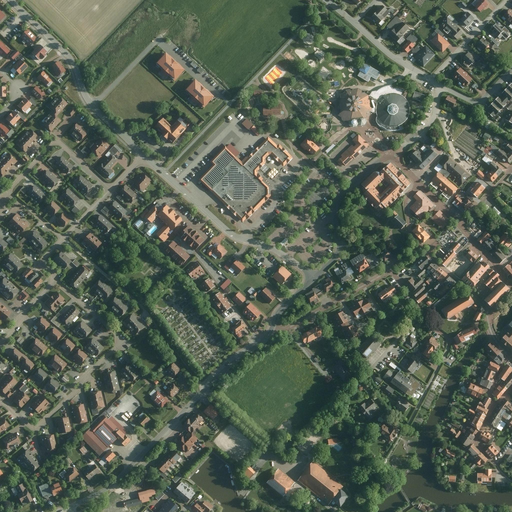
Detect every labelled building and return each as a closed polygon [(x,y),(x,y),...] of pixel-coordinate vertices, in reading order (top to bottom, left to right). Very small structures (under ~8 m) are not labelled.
[(475,0),(476,1),(472,5),(481,13),(488,5),(483,0),(475,0)] [(462,11),(456,17),(459,20),(466,14),(464,12),(468,8),(465,4),(460,9),(462,11)] [(388,14),(382,7),(371,18),(378,24),(388,14)] [(511,13),(511,12),(509,10),(503,17),(506,20),(511,13)] [(473,19),(466,13),(466,14),(459,20),(466,27),(473,19)] [(446,29),(456,40),(465,31),(449,15),(438,27),(443,32),(446,29)] [(423,25),(428,28),(433,23),(428,19),(423,25)] [(402,36),(408,29),(402,24),(396,31),(394,29),(388,36),(398,44),(403,38),(402,36)] [(496,24),(490,31),(497,38),(503,30),(496,24)] [(36,39),(27,30),(19,37),(28,46),(36,39)] [(449,45),(438,34),(431,41),(442,52),(449,45)] [(483,38),(477,45),(483,51),(490,45),(483,38)] [(10,52),(0,41),(0,55),(3,59),(10,52)] [(408,53),(414,46),(409,41),(402,48),(408,53)] [(47,53),(38,45),(30,54),(39,62),(47,53)] [(423,67),(435,55),(425,46),(413,58),(423,67)] [(18,54),(15,51),(8,57),(11,61),(18,54)] [(469,53),(463,60),(465,62),(463,64),(468,68),(476,59),(469,53)] [(23,57),(20,54),(14,60),(18,63),(23,57)] [(174,82),(184,72),(166,55),(156,65),(174,82)] [(19,75),(27,67),(21,61),(12,70),(19,75)] [(64,72),(58,62),(50,66),(56,77),(64,72)] [(361,71),(366,75),(370,67),(364,63),(359,71),(361,71)] [(370,67),(366,75),(361,71),(358,76),(368,82),(371,77),(376,80),(380,73),(370,67)] [(466,74),(460,69),(453,77),(458,82),(466,74)] [(51,81),(43,72),(37,78),(46,86),(51,81)] [(458,82),(464,88),(472,80),(466,74),(458,82)] [(213,97),(195,82),(186,93),(203,108),(213,97)] [(44,94),(36,87),(31,92),(39,100),(44,94)] [(511,99),(511,93),(507,88),(502,93),(505,96),(502,99),(506,103),(509,100),(510,101),(511,99)] [(398,124),(401,123),(403,121),(405,119),(407,116),(408,113),(408,110),(408,107),(407,104),(406,102),(404,100),(401,98),(401,97),(400,96),(402,91),(397,89),(395,89),(392,89),(389,89),(386,90),(384,91),(382,92),(379,94),(376,92),(372,92),(370,95),(374,98),(375,101),(377,103),(376,109),(377,112),(378,112),(378,115),(377,117),(376,121),(378,124),(380,127),(381,126),(385,129),(385,130),(389,131),(394,131),(399,130),(400,129),(399,126),(398,124)] [(358,124),(361,126),(364,125),(366,122),(366,120),(365,119),(367,116),(370,116),(370,115),(370,112),(373,112),(372,110),(370,108),(369,103),(370,102),(368,100),(367,96),(364,94),(361,95),(361,92),(358,90),(354,90),(353,93),(350,91),(347,92),(345,94),(341,95),(342,98),(340,101),(341,104),(339,107),(341,109),(342,112),(340,115),(343,117),(343,119),(344,120),(347,120),(349,122),(350,125),(353,127),(354,127),(356,126),(358,124)] [(422,101),(425,94),(414,91),(412,98),(422,101)] [(367,96),(368,100),(370,102),(369,103),(370,108),(372,110),(376,109),(377,103),(375,101),(374,98),(370,95),(369,96),(367,96)] [(60,121),(56,117),(58,115),(67,105),(58,96),(49,107),(54,112),(52,114),(51,113),(41,123),(51,132),(60,121)] [(456,102),(448,97),(444,104),(453,109),(456,102)] [(501,100),(498,98),(493,103),(501,111),(506,106),(505,104),(506,103),(502,99),(501,100)] [(31,106),(24,99),(16,106),(24,114),(31,106)] [(501,111),(493,103),(488,108),(491,110),(488,113),(492,117),(495,114),(497,115),(501,111)] [(272,106),(263,106),(263,116),(272,116),(272,115),(280,115),(280,113),(280,105),(272,105),(272,106)] [(72,108),(66,113),(71,118),(76,113),(72,108)] [(13,112),(5,120),(12,127),(20,119),(13,112)] [(25,118),(20,112),(17,115),(23,121),(25,118)] [(185,118),(182,122),(187,127),(191,123),(185,118)] [(172,127),(163,119),(155,128),(163,134),(162,136),(166,140),(167,139),(172,143),(185,129),(178,121),(172,127)] [(455,128),(441,121),(436,130),(443,134),(445,130),(452,134),(455,128)] [(1,123),(0,124),(0,133),(3,137),(9,132),(1,123)] [(76,124),(68,132),(79,142),(87,134),(76,124)] [(250,129),(258,136),(261,133),(254,125),(250,129)] [(31,131),(17,146),(24,153),(39,139),(31,131)] [(368,145),(358,135),(352,141),(355,145),(354,147),(352,145),(341,156),(343,157),(340,160),(338,158),(335,161),(341,167),(343,165),(344,167),(353,159),(354,160),(360,155),(358,153),(360,151),(361,152),(368,145)] [(199,180),(243,223),(247,219),(248,220),(258,210),(255,207),(257,206),(257,207),(263,201),(262,201),(262,200),(262,201),(269,194),(268,187),(262,181),(262,180),(261,178),(259,177),(259,178),(258,177),(258,172),(261,169),(264,167),(266,165),(265,164),(266,163),(266,161),(266,159),(270,155),(272,155),(284,167),(288,164),(289,164),(291,162),(294,159),(293,158),(294,158),(280,144),(278,146),(269,137),(250,157),(248,156),(242,162),(225,145),(210,162),(214,165),(199,180)] [(306,151),(307,150),(314,157),(321,149),(314,143),(314,142),(309,137),(301,146),(306,151)] [(99,158),(108,146),(100,139),(90,151),(99,158)] [(84,147),(80,152),(85,156),(89,152),(84,147)] [(118,151),(114,147),(109,152),(114,156),(118,151)] [(423,170),(437,155),(428,147),(423,152),(425,154),(423,155),(416,163),(423,170)] [(509,163),(511,160),(511,156),(511,155),(509,157),(500,150),(496,154),(509,163)] [(423,155),(418,151),(416,152),(411,158),(416,163),(423,155)] [(7,153),(0,160),(0,172),(4,176),(17,162),(7,153)] [(445,154),(436,164),(442,169),(431,181),(451,198),(458,189),(446,179),(450,174),(462,184),(470,176),(445,154)] [(25,156),(20,161),(24,165),(29,160),(25,156)] [(73,168),(62,156),(54,164),(66,175),(73,168)] [(114,172),(110,169),(116,161),(110,156),(103,163),(97,169),(108,179),(114,172)] [(498,177),(503,171),(492,161),(488,164),(494,169),(492,171),(498,177)] [(390,163),(379,174),(375,172),(361,185),(367,191),(362,196),(376,211),(380,207),(385,211),(402,193),(402,192),(410,183),(390,163)] [(58,180),(47,170),(40,179),(51,189),(58,180)] [(498,177),(492,171),(487,176),(493,182),(498,177)] [(37,172),(33,176),(36,180),(41,176),(37,172)] [(152,182),(141,173),(133,183),(143,192),(152,182)] [(93,186),(80,175),(72,184),(85,195),(93,186)] [(480,182),(474,189),(481,195),(487,189),(480,182)] [(45,196),(34,186),(26,194),(38,204),(45,196)] [(138,197),(125,186),(119,193),(131,205),(138,197)] [(79,199),(67,189),(59,197),(70,208),(79,199)] [(427,198),(420,191),(413,198),(416,202),(409,209),(419,220),(425,214),(429,211),(430,212),(435,207),(427,198)] [(88,193),(85,197),(89,201),(93,198),(88,193)] [(119,194),(116,198),(121,202),(124,199),(119,194)] [(466,211),(472,205),(466,200),(464,202),(458,198),(455,201),(461,206),(460,206),(466,211)] [(127,212),(114,200),(107,208),(120,220),(127,212)] [(52,201),(45,209),(52,216),(60,209),(52,201)] [(166,206),(160,213),(153,206),(144,216),(152,223),(158,217),(166,224),(156,234),(164,242),(175,231),(174,230),(183,221),(166,206)] [(146,209),(139,216),(141,218),(148,211),(146,209)] [(439,211),(431,220),(441,230),(449,221),(439,211)] [(62,213),(55,220),(63,228),(70,221),(62,213)] [(407,225),(398,216),(397,217),(394,213),(385,222),(389,227),(394,222),(401,230),(407,225)] [(8,223),(14,229),(21,221),(15,215),(8,223)] [(100,215),(93,223),(106,234),(113,226),(100,215)] [(21,221),(14,229),(19,234),(27,226),(21,221)] [(472,225),(478,231),(480,229),(475,223),(472,225)] [(422,229),(419,225),(412,232),(423,243),(432,235),(424,227),(422,229)] [(189,226),(179,236),(194,252),(205,241),(189,226)] [(28,237),(34,243),(41,237),(35,230),(28,237)] [(486,231),(478,240),(483,244),(491,236),(486,231)] [(90,234),(83,242),(94,252),(102,244),(90,234)] [(511,242),(511,240),(505,234),(498,242),(506,249),(511,242)] [(41,237),(34,243),(40,250),(47,243),(41,237)] [(453,259),(470,241),(465,237),(459,244),(457,242),(450,249),(451,250),(441,261),(446,267),(453,259)] [(488,240),(482,245),(489,252),(494,246),(488,240)] [(190,257),(173,242),(165,251),(182,266),(190,257)] [(210,257),(214,253),(221,259),(227,252),(219,245),(215,249),(212,247),(206,253),(210,257)] [(387,247),(379,254),(385,262),(394,254),(387,247)] [(490,252),(500,263),(506,258),(495,247),(490,252)] [(481,257),(472,249),(466,256),(474,264),(481,257)] [(351,251),(343,258),(344,260),(345,260),(346,262),(348,260),(347,258),(352,253),(351,251)] [(60,252),(53,260),(64,270),(71,262),(60,252)] [(3,261),(8,267),(16,259),(10,253),(3,261)] [(425,257),(416,264),(421,270),(430,262),(425,257)] [(16,259),(8,267),(14,272),(22,264),(16,259)] [(461,266),(453,259),(446,267),(454,274),(461,266)] [(355,266),(359,273),(369,267),(365,260),(355,266)] [(245,268),(237,261),(231,267),(239,274),(245,268)] [(197,262),(185,270),(193,281),(204,273),(197,262)] [(347,263),(341,266),(344,271),(350,268),(347,263)] [(439,269),(432,263),(426,269),(433,275),(439,269)] [(478,281),(490,268),(485,263),(482,266),(479,264),(470,274),(469,272),(462,280),(472,290),(479,282),(478,281)] [(511,270),(508,265),(503,270),(510,278),(508,279),(511,283),(511,270)] [(90,274),(81,266),(65,283),(74,291),(90,274)] [(282,267),(272,278),(281,286),(292,275),(282,267)] [(22,275),(27,279),(33,273),(28,268),(22,275)] [(436,279),(443,272),(439,268),(433,276),(436,279)] [(417,275),(420,278),(426,273),(423,269),(417,275)] [(336,273),(338,277),(341,284),(351,278),(348,271),(343,274),(341,270),(336,273)] [(440,283),(447,275),(444,272),(437,280),(440,283)] [(27,279),(31,284),(38,277),(33,273),(27,279)] [(499,276),(496,273),(485,284),(492,292),(484,300),(491,307),(509,289),(502,282),(502,283),(497,278),(499,276)] [(449,276),(443,283),(449,289),(455,282),(449,276)] [(38,277),(31,284),(36,288),(42,281),(38,277)] [(0,282),(0,289),(1,291),(10,283),(5,278),(0,282)] [(224,290),(232,282),(228,278),(220,286),(224,290)] [(411,278),(404,284),(408,288),(415,283),(411,278)] [(210,279),(201,284),(207,293),(216,287),(210,279)] [(325,281),(326,284),(322,286),(326,293),(335,288),(331,281),(331,282),(329,279),(325,281)] [(101,280),(92,288),(105,301),(114,292),(101,280)] [(413,293),(418,287),(424,283),(421,280),(416,284),(415,283),(409,289),(413,293)] [(437,282),(432,286),(437,291),(442,287),(437,282)] [(15,288),(10,283),(1,291),(6,296),(15,288)] [(399,291),(394,284),(388,289),(393,296),(399,291)] [(427,288),(423,284),(414,293),(417,297),(427,288)] [(322,292),(318,285),(312,289),(316,295),(322,292)] [(433,290),(430,286),(423,293),(426,296),(433,290)] [(445,286),(438,293),(442,297),(449,290),(445,286)] [(248,291),(251,295),(250,296),(253,299),(259,293),(252,287),(248,291)] [(15,288),(6,296),(11,301),(19,293),(15,288)] [(266,289),(259,295),(269,305),(276,298),(266,289)] [(386,289),(377,296),(384,305),(393,298),(386,289)] [(20,294),(24,297),(21,300),(24,302),(27,298),(29,296),(23,291),(20,294)] [(56,292),(44,303),(52,312),(64,301),(56,292)] [(220,292),(211,299),(222,313),(231,307),(220,292)] [(239,293),(233,299),(239,306),(245,300),(239,293)] [(319,302),(317,299),(314,293),(307,298),(310,303),(313,301),(315,304),(319,302)] [(415,300),(419,304),(426,297),(426,296),(423,293),(415,300)] [(470,295),(443,311),(448,320),(453,317),(455,320),(457,319),(459,318),(457,314),(475,304),(472,300),(470,295)] [(116,296),(108,305),(121,317),(129,308),(116,296)] [(368,313),(367,312),(372,309),(367,300),(363,302),(362,301),(355,305),(356,306),(351,308),(356,317),(360,315),(361,317),(368,313)] [(11,313),(0,304),(0,318),(4,322),(11,313)] [(251,304),(244,311),(254,321),(261,314),(251,304)] [(67,327),(80,313),(71,305),(58,319),(67,327)] [(350,328),(347,323),(349,322),(344,312),(333,317),(338,327),(341,326),(344,331),(349,341),(359,336),(354,326),(350,328)] [(473,320),(478,322),(480,319),(482,315),(477,312),(473,320)] [(134,314),(124,322),(135,336),(145,328),(134,314)] [(49,324),(46,321),(42,318),(35,326),(39,329),(43,332),(49,324)] [(241,320),(230,328),(236,335),(246,327),(241,320)] [(92,331),(82,321),(73,330),(84,340),(92,331)] [(319,327),(301,336),(305,345),(323,336),(319,327)] [(467,341),(466,340),(478,334),(476,331),(474,327),(461,333),(454,339),(457,346),(467,341)] [(62,335),(58,331),(53,328),(47,336),(51,339),(56,343),(62,335)] [(511,329),(500,341),(507,347),(510,350),(511,348),(511,329)] [(370,335),(357,350),(367,358),(380,344),(370,335)] [(410,336),(404,342),(406,344),(404,346),(409,350),(411,349),(412,350),(418,343),(410,336)] [(24,341),(19,337),(15,342),(20,346),(24,341)] [(425,350),(422,354),(428,359),(431,354),(433,352),(433,351),(438,344),(433,341),(435,339),(432,337),(431,339),(430,339),(425,345),(429,348),(427,351),(425,350)] [(98,343),(93,338),(85,346),(96,357),(104,349),(98,343)] [(46,347),(42,343),(37,339),(30,347),(34,352),(39,356),(46,347)] [(75,346),(71,342),(68,339),(61,347),(65,351),(68,354),(75,346)] [(494,361),(501,353),(491,344),(485,350),(489,353),(487,354),(494,361)] [(28,359),(22,355),(19,352),(15,349),(9,356),(12,359),(16,362),(19,359),(23,363),(20,366),(24,369),(28,372),(34,365),(31,362),(28,359)] [(87,356),(83,352),(79,349),(72,357),(76,361),(80,364),(87,356)] [(501,353),(494,361),(498,365),(506,358),(501,353)] [(49,364),(54,368),(58,372),(66,364),(61,360),(56,355),(49,364)] [(419,365),(410,360),(403,370),(412,375),(419,365)] [(338,362),(329,368),(332,373),(335,371),(344,382),(351,376),(342,364),(341,365),(338,362)] [(488,369),(497,373),(500,366),(491,362),(491,363),(489,366),(488,369)] [(140,376),(128,363),(120,371),(132,384),(140,376)] [(169,373),(167,375),(170,377),(171,376),(174,378),(181,371),(173,364),(166,371),(169,373)] [(504,382),(511,371),(511,368),(507,366),(498,377),(504,382)] [(33,376),(37,380),(40,383),(47,375),(43,372),(39,368),(33,376)] [(390,370),(384,378),(391,382),(392,380),(396,375),(390,370)] [(485,374),(494,378),(496,374),(487,370),(485,374)] [(116,371),(105,374),(109,393),(120,391),(116,371)] [(406,390),(412,382),(409,380),(398,372),(396,375),(392,380),(406,390)] [(483,379),(492,383),(494,378),(485,374),(483,379)] [(507,389),(511,384),(511,375),(503,386),(507,389)] [(0,385),(0,390),(5,395),(17,383),(10,376),(0,385)] [(45,387),(49,390),(53,393),(59,385),(56,382),(52,378),(45,387)] [(412,382),(406,390),(413,395),(417,389),(420,384),(411,378),(409,380),(412,382)] [(489,390),(492,383),(483,379),(480,386),(489,390)] [(167,387),(169,389),(166,391),(172,397),(179,390),(173,384),(171,386),(169,384),(167,387)] [(13,402),(20,409),(29,399),(23,394),(28,389),(24,385),(19,390),(22,393),(13,402)] [(480,399),(484,390),(471,385),(469,389),(468,388),(466,393),(480,399)] [(388,386),(383,393),(390,398),(395,391),(388,386)] [(507,389),(503,386),(494,395),(498,399),(507,389)] [(105,407),(101,391),(90,394),(94,410),(105,407)] [(157,392),(150,399),(162,410),(168,403),(157,392)] [(40,397),(30,408),(37,415),(42,411),(44,413),(47,409),(45,407),(48,404),(40,397)] [(486,410),(492,400),(487,397),(482,404),(480,403),(479,405),(486,410)] [(372,399),(365,404),(364,403),(357,409),(368,422),(375,417),(371,411),(377,406),(372,399)] [(503,399),(498,405),(506,411),(511,415),(511,413),(511,407),(509,406),(511,404),(503,399)] [(400,400),(395,407),(405,414),(410,407),(400,400)] [(87,422),(83,404),(74,406),(78,424),(87,422)] [(219,413),(211,405),(203,413),(212,421),(219,413)] [(485,419),(488,411),(486,410),(479,405),(476,412),(480,414),(479,416),(485,419)] [(501,420),(506,411),(498,405),(487,423),(491,426),(493,427),(495,429),(496,427),(501,420)] [(105,412),(91,425),(94,428),(108,415),(105,412)] [(195,414),(182,426),(190,434),(203,422),(195,414)] [(151,421),(145,415),(138,422),(144,428),(151,421)] [(125,436),(124,435),(127,433),(111,416),(103,424),(118,440),(119,440),(120,441),(125,447),(131,441),(126,436),(125,436)] [(60,432),(64,431),(64,434),(71,432),(67,417),(61,419),(61,422),(58,423),(60,432)] [(0,433),(8,428),(3,420),(0,421),(0,433)] [(506,423),(501,420),(496,427),(502,431),(506,423)] [(479,431),(482,424),(474,421),(472,425),(474,425),(473,427),(479,431)] [(103,425),(94,434),(108,448),(117,439),(103,425)] [(380,433),(386,437),(392,441),(399,431),(393,427),(391,430),(384,426),(380,433)] [(467,432),(474,438),(478,433),(469,426),(466,429),(468,430),(467,432)] [(457,439),(461,433),(458,431),(457,433),(452,429),(449,434),(457,439)] [(89,430),(81,438),(99,457),(107,449),(89,430)] [(460,442),(467,447),(474,438),(467,432),(460,442)] [(483,432),(479,439),(487,444),(491,437),(489,436),(490,435),(485,432),(485,433),(483,432)] [(176,446),(184,455),(197,441),(189,433),(176,446)] [(20,445),(15,434),(3,440),(8,450),(20,445)] [(57,452),(53,435),(44,437),(48,454),(57,452)] [(475,457),(480,453),(474,446),(469,450),(475,457)] [(498,453),(492,446),(486,451),(492,458),(498,453)] [(440,448),(438,452),(452,460),(455,455),(445,449),(444,451),(440,448)] [(27,450),(17,459),(31,474),(40,465),(27,450)] [(103,457),(108,463),(116,456),(111,450),(103,457)] [(482,466),(488,460),(481,453),(476,459),(475,461),(480,465),(481,464),(482,466)] [(180,457),(177,454),(172,460),(175,463),(180,457)] [(166,456),(155,467),(162,475),(174,463),(166,456)] [(343,486),(313,462),(298,480),(329,505),(333,501),(341,507),(349,496),(341,489),(343,486)] [(95,464),(83,473),(89,481),(101,472),(95,464)] [(73,468),(63,474),(68,482),(78,475),(73,468)] [(277,469),(265,483),(283,497),(295,483),(277,469)] [(478,484),(491,483),(491,470),(485,470),(485,473),(478,473),(478,484)] [(173,479),(176,482),(182,476),(179,473),(173,479)] [(53,485),(54,488),(50,489),(52,494),(61,491),(59,486),(58,483),(53,485)] [(182,483),(174,491),(188,503),(195,494),(182,483)] [(47,484),(38,487),(43,496),(44,494),(48,497),(51,495),(47,484)] [(29,497),(27,493),(27,492),(23,485),(12,490),(15,496),(16,495),(23,506),(26,505),(32,502),(29,497)] [(108,507),(108,511),(111,511),(142,504),(142,503),(150,501),(149,498),(157,496),(155,490),(138,494),(139,499),(139,500),(108,507)] [(159,500),(165,494),(162,491),(156,497),(159,500)] [(170,500),(159,511),(173,511),(178,507),(170,500)] [(207,511),(208,511),(212,508),(205,501),(201,507),(204,510),(207,511)]
